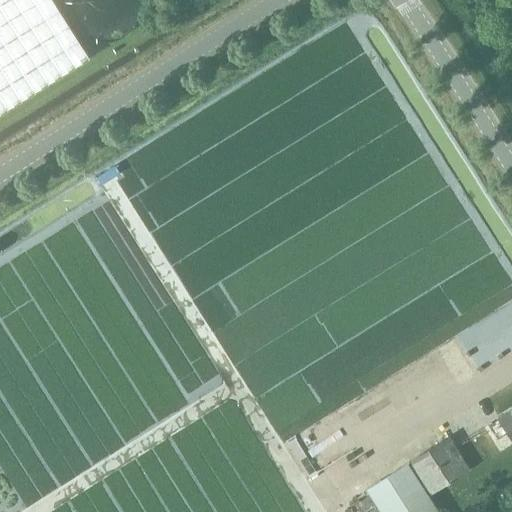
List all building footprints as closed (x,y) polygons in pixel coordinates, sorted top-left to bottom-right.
[(0,0),(0,112),(89,57),(52,0),(0,0)] [(70,0),(69,9),(71,18),(75,27),(81,34),(88,39),(97,43),(106,44),(116,42),(125,37),(132,31),(137,22),(140,13),(139,3),(138,0),(70,0)] [(511,440),(511,409),(498,418),(498,419),(489,425),(497,438),(506,432),(511,440)] [(430,494),(469,470),(449,437),(409,461),(430,494)] [(365,489),(380,511),(438,511),(407,462),(365,489)]
